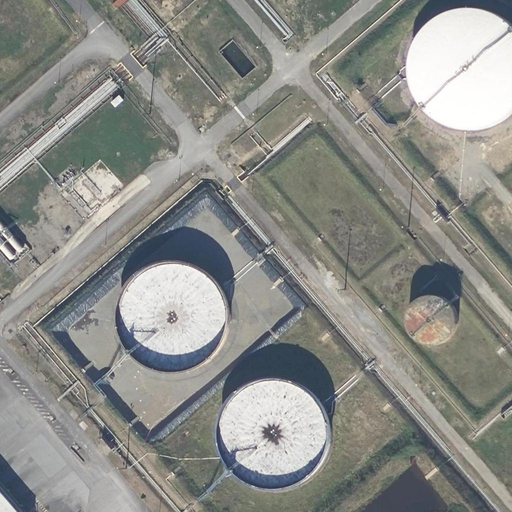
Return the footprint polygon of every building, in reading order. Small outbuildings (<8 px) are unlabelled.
[(16,18),(12,11),(6,5),(0,2),(0,51),(5,49),(12,43),(16,36),(18,27),(16,18)] [(511,23),(507,19),(495,12),(482,8),(468,7),(455,10),(442,15),(431,22),(422,32),(415,44),(411,57),(410,70),(411,84),(416,97),(423,108),(434,118),(445,125),(459,129),(472,130),(486,128),(499,123),(511,115),(511,113),(511,23)] [(233,39),(219,52),(243,80),(256,67),(233,39)] [(27,249),(0,220),(0,249),(12,262),(27,249)] [(226,294),(219,283),(209,273),(198,267),(186,262),(173,261),(160,263),(148,268),(137,275),(128,284),(122,296),(118,308),(117,321),(119,334),(124,346),(132,356),(142,365),(154,372),(167,375),(180,375),(194,372),(206,366),(216,357),(224,346),(229,334),(231,320),(230,307),(226,294)] [(454,310),(450,303),(443,298),(435,295),(427,295),(418,299),(412,304),(408,312),(406,320),(408,329),(413,336),(418,341),(425,344),(433,345),(440,344),(447,340),(452,334),(455,326),(456,318),(454,310)] [(325,409),(317,398),(307,389),(295,382),(282,379),(268,379),(255,383),(243,389),(232,399),(225,410),(220,423),(219,437),(221,450),(226,463),(235,474),(245,483),(257,489),(270,492),(284,492),(297,488),(309,482),(319,473),(326,461),(331,448),(332,435),(331,421),(325,409)] [(77,418),(71,412),(68,415),(73,421),(77,418)] [(87,430),(82,424),(78,427),(83,433),(87,430)] [(21,511),(0,487),(0,511),(21,511)]
